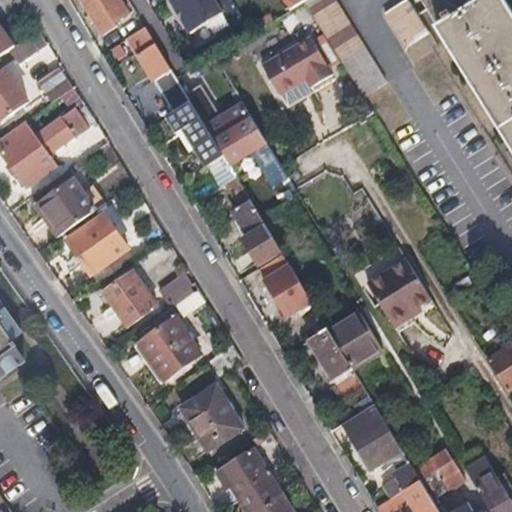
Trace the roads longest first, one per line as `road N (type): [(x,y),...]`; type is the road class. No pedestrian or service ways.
road 1 (residential): [(40,0),(352,511)]
road 2 (residential): [(0,231),(170,476)]
road 3 (unknown): [(511,417),(365,179)]
